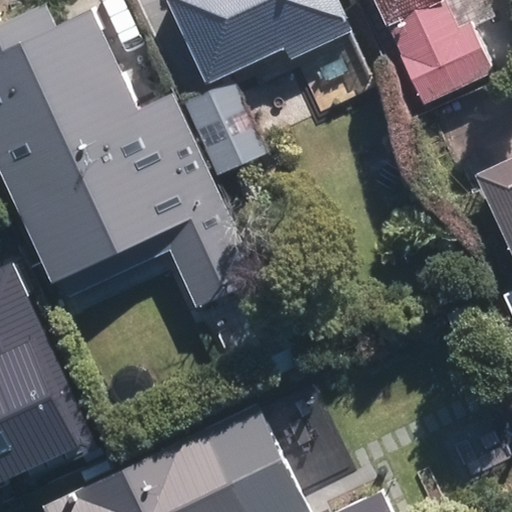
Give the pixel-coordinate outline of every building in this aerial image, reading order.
[(159,0),(198,82),(281,44),(287,57),(348,30),(333,0),(159,0)] [(369,0),(417,101),(489,68),(464,19),(454,25),(441,0),(369,0)] [(0,179),(15,212),(153,148),(89,9),(52,26),(40,1),(0,19),(0,179)] [(243,75),(194,99),(230,172),(279,148),(243,75)] [(415,188),(390,133),(354,149),(379,204),(415,188)] [(511,151),(463,174),(511,277),(511,151)] [(224,246),(187,168),(144,188),(180,266),(224,246)] [(0,485),(91,444),(56,367),(0,391),(0,485)] [(288,472),(258,407),(216,427),(214,423),(41,503),(45,511),(255,511),(246,492),(288,472)] [(431,511),(406,456),(366,475),(372,486),(318,511),(431,511)]
